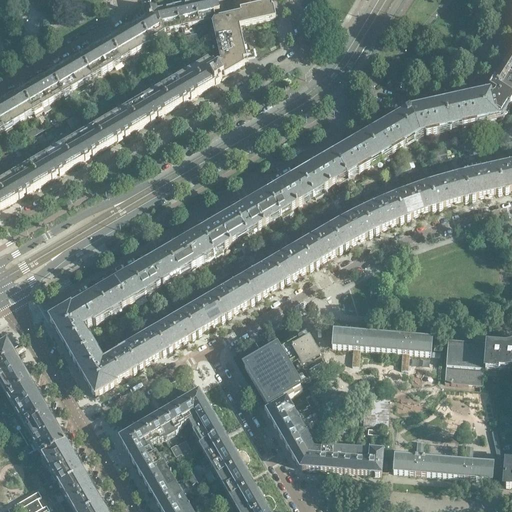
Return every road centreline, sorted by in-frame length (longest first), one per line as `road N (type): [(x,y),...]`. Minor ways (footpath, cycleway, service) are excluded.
road 1 (residential): [(21,322),(348,123)]
road 2 (tertiary): [(10,291),(331,96)]
road 3 (tertiary): [(316,80),(0,264)]
road 4 (residential): [(0,230),(304,51)]
road 5 (residential): [(511,212),(386,251),(208,351)]
road 6 (residential): [(491,0),(496,40),(466,77),(407,91),(348,123)]
road 7 (residential): [(302,511),(208,351)]
road 8 (residential): [(0,89),(112,23),(122,0)]
road 9 (residential): [(208,351),(81,425)]
